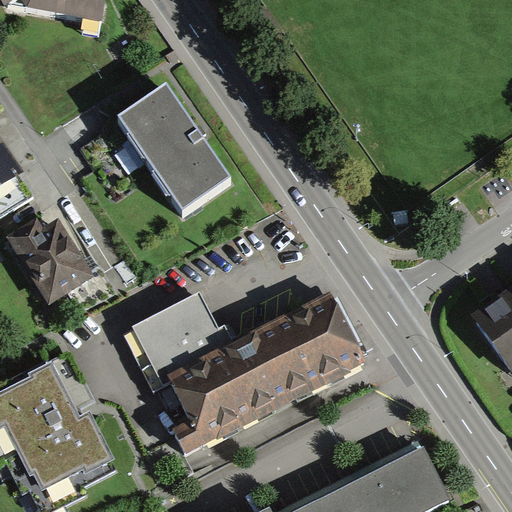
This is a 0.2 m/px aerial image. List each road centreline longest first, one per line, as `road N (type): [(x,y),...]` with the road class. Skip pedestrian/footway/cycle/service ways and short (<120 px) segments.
road 1 (tertiary): [(386,307),(170,0)]
road 2 (tertiary): [(511,490),(386,307)]
road 3 (residential): [(511,227),(386,307)]
